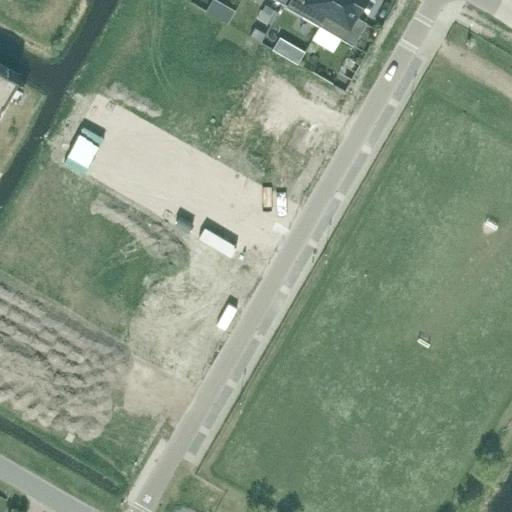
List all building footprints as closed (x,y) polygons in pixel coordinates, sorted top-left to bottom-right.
[(187,0),(181,0),(179,5),(190,11),(194,4),(187,0)] [(289,0),(286,6),(320,25),(334,0),(289,0)] [(334,0),(320,25),(353,44),(366,22),(355,16),(364,0),(334,0)] [(226,5),(219,18),(227,23),(235,10),(226,5)] [(215,23),(211,30),(222,37),(226,29),(215,23)] [(249,36),(259,41),(264,33),(254,27),(249,36)] [(226,29),(222,37),(232,43),(236,35),(226,29)] [(125,42),(101,84),(125,98),(149,56),(125,42)] [(292,44),(285,56),(297,64),(304,52),(292,44)] [(149,56),(125,98),(148,111),(172,69),(149,56)] [(0,108),(0,105),(2,102),(3,103),(8,95),(15,83),(17,78),(19,76),(0,64),(0,108)] [(172,69),(148,111),(171,124),(195,83),(172,69)] [(258,69),(252,79),(259,83),(265,73),(258,69)] [(301,81),(289,101),(316,116),(328,97),(301,81)] [(195,83),(171,124),(195,138),(219,96),(195,83)] [(247,88),(241,98),(249,102),(255,92),(247,88)] [(241,98),(235,108),(242,113),(249,102),(241,98)] [(289,101),(278,119),(305,135),(316,116),(289,101)] [(278,119),(268,138),(295,154),(305,135),(278,119)] [(226,125),(220,135),(227,139),(233,129),(226,125)] [(220,135),(214,146),(221,150),(227,139),(220,135)] [(268,138),(257,157),(284,172),(295,154),(268,138)] [(257,157),(246,176),(273,192),(284,172),(257,157)] [(49,174),(25,215),(49,229),(73,188),(49,174)] [(73,188),(49,229),(72,242),(96,201),(73,188)] [(96,201),(72,242),(95,256),(119,214),(96,201)] [(119,214),(95,256),(119,269),(143,228),(119,214)] [(160,238),(153,249),(161,253),(167,242),(160,238)] [(153,249),(147,259),(155,263),(161,253),(153,249)] [(202,251),(191,270),(218,286),(229,266),(202,251)] [(13,268),(9,276),(19,282),(23,274),(13,268)] [(191,270),(180,289),(207,305),(218,286),(191,270)] [(23,274),(19,282),(30,288),(34,281),(23,274)] [(138,276),(132,286),(139,290),(145,280),(138,276)] [(132,286),(126,297),(133,301),(139,290),(132,286)] [(62,289),(57,297),(68,303),(72,296),(62,289)] [(180,289),(169,308),(196,323),(207,305),(180,289)] [(72,296),(68,303),(78,309),(83,302),(72,296)] [(121,305),(115,316),(122,320),(128,309),(121,305)] [(169,308),(158,326),(185,342),(196,323),(169,308)] [(158,326),(147,346),(174,362),(185,342),(158,326)]
